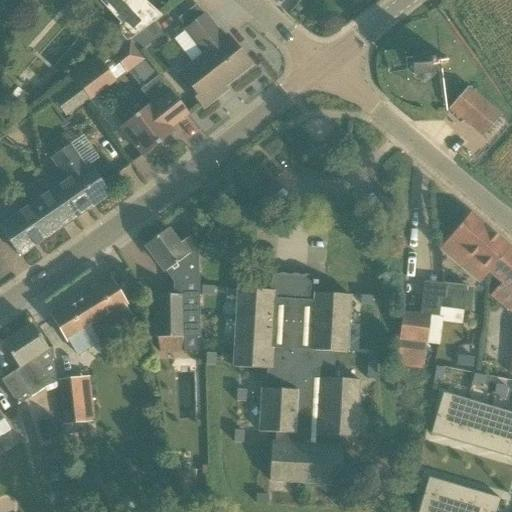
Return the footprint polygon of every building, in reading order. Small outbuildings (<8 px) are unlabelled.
[(140,0),(141,0),(140,0),(107,0),(138,34),(162,16),(143,0),(140,0)] [(224,38),(205,15),(205,14),(184,31),(203,54),(180,73),(189,84),(185,86),(203,109),(221,95),(217,90),(223,86),(224,88),(251,66),(227,36),(224,38)] [(130,41),(111,54),(125,73),(126,74),(132,70),(145,61),(140,54),(130,41)] [(438,64),(436,59),(432,54),(427,52),(421,51),(415,53),(411,57),(408,63),(408,68),(410,74),(413,78),(419,81),(425,81),(430,79),(435,76),(437,70),(438,64)] [(100,61),(74,80),(90,102),(116,82),(100,61)] [(139,90),(151,104),(119,128),(142,157),(173,133),(170,129),(189,115),(158,75),(139,90)] [(499,117),(466,89),(449,109),(482,137),(499,117)] [(110,195),(102,183),(89,165),(86,167),(70,145),(50,158),(56,166),(42,176),(44,179),(73,220),(110,195)] [(22,256),(73,220),(44,179),(34,186),(42,198),(0,226),(0,230),(17,255),(17,254),(21,255),(22,256)] [(449,239),(489,272),(509,247),(470,214),(449,239)] [(199,337),(198,260),(197,247),(189,237),(178,245),(166,230),(145,246),(165,272),(171,279),(177,287),(177,295),(156,296),(157,338),(183,338),(183,337),(199,337)] [(511,308),(511,249),(509,247),(489,272),(489,273),(501,283),(491,296),(510,312),(511,308)] [(312,484),(340,485),(342,450),(336,450),(337,437),(343,437),(356,438),(359,381),(333,379),(334,352),(347,353),(350,298),(350,297),(350,296),(317,294),(317,288),(317,282),(312,282),(268,279),(268,280),(272,281),(271,283),(271,291),(241,290),(237,289),(233,368),(267,370),(265,389),(262,389),(259,432),(276,433),(275,446),(271,446),(269,481),(297,483),(297,484),(312,485),(312,484)] [(126,304),(111,280),(51,317),(66,341),(90,327),(96,337),(130,316),(124,305),(126,304)] [(463,311),(463,306),(466,287),(442,284),(442,285),(443,285),(439,307),(463,311)] [(213,296),(214,288),(202,287),(201,295),(213,296)] [(361,296),(360,304),(372,305),(373,297),(361,296)] [(430,316),(420,315),(402,312),(399,340),(397,357),(422,360),(424,344),(426,344),(430,316)] [(430,316),(426,344),(439,346),(443,320),(439,320),(439,317),(438,317),(430,316)] [(2,344),(19,369),(1,381),(18,406),(46,387),(56,383),(52,347),(48,349),(32,325),(2,344)] [(506,368),(505,378),(511,379),(511,341),(507,341),(503,367),(506,368)] [(207,353),(206,365),(214,366),(215,354),(207,353)] [(376,368),(377,356),(368,355),(368,367),(376,368)] [(375,380),(376,368),(368,367),(367,380),(375,380)] [(63,425),(85,422),(80,378),(58,381),(63,425)] [(439,381),(428,423),(452,429),(463,387),(439,381)] [(452,429),(475,435),(486,393),(463,387),(452,429)] [(237,390),(236,402),(244,402),(245,390),(237,390)] [(510,399),(486,393),(475,435),(499,441),(510,399)] [(511,444),(511,399),(510,399),(499,441),(511,444)] [(0,436),(10,430),(0,415),(0,436)] [(54,421),(38,426),(43,442),(59,437),(54,421)] [(243,431),(235,431),(234,443),(242,443),(243,431)] [(81,450),(80,438),(62,440),(63,451),(81,450)] [(369,439),(369,451),(377,451),(378,439),(369,439)] [(441,511),(446,511),(459,472),(435,465),(423,507),(441,511)] [(472,511),(482,479),(459,472),(446,511),(472,511)] [(189,503),(189,475),(174,475),(174,503),(189,503)] [(482,479),(472,511),(497,511),(506,486),(482,479)] [(255,503),(268,504),(268,496),(256,495),(255,503)] [(339,500),(339,508),(351,509),(351,501),(339,500)]
